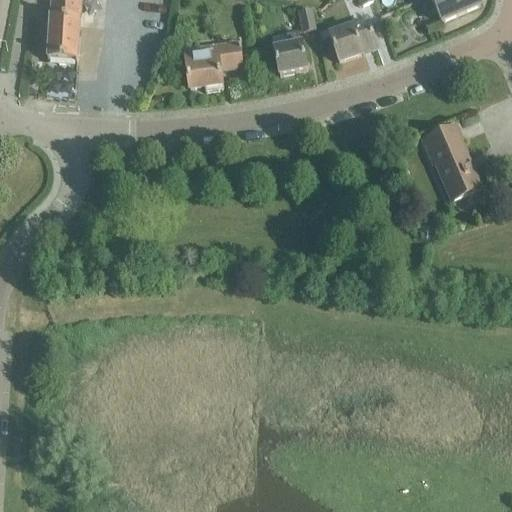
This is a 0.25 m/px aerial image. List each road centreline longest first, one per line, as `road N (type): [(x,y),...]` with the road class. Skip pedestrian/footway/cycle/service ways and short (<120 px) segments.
road 1 (residential): [(72,135),(273,118),(373,91),(511,31)]
road 2 (tertiary): [(0,306),(66,199),(79,165),(72,135)]
